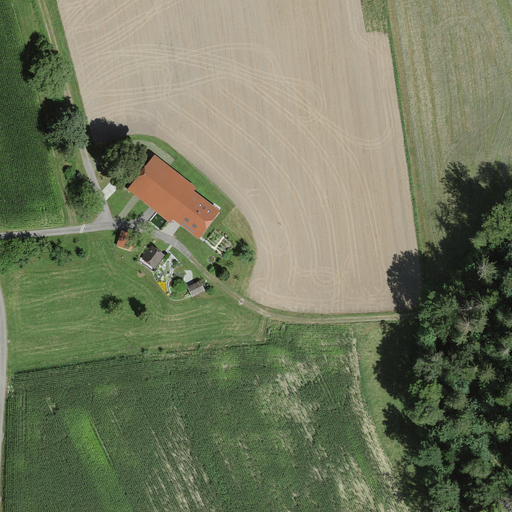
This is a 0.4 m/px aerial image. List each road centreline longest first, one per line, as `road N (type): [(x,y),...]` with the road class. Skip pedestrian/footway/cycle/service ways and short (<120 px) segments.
road 1 (track): [(137,224),(269,317),(344,321),(429,310)]
road 2 (unclassified): [(137,224),(0,237)]
